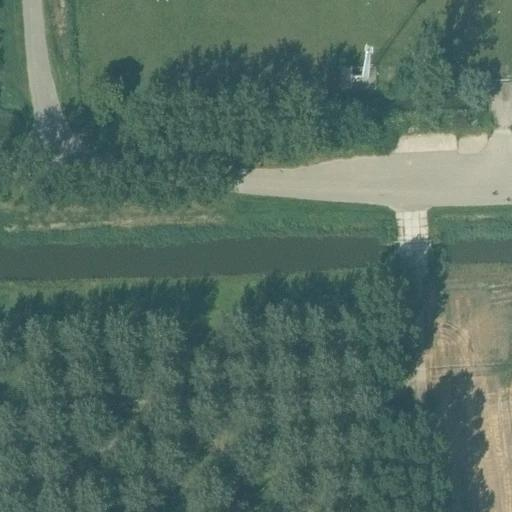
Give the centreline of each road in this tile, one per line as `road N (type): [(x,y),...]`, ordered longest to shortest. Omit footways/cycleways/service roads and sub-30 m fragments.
road 1 (unclassified): [(47,167),(354,192),(511,195)]
road 2 (track): [(430,511),(407,193)]
road 3 (unclassified): [(47,167),(30,0)]
